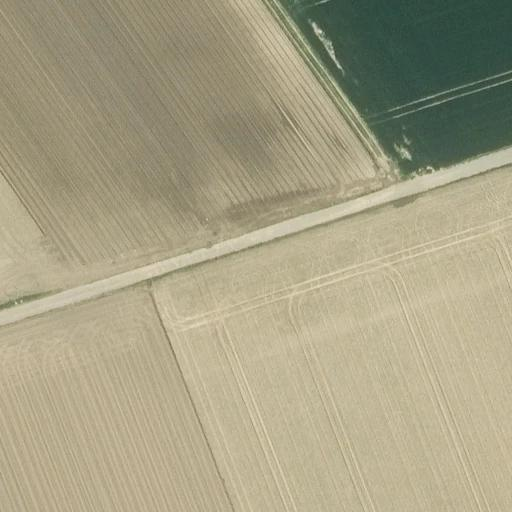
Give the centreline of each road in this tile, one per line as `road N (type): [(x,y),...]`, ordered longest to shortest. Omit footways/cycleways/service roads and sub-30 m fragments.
road 1 (track): [(511,155),(0,319)]
road 2 (track): [(268,0),(402,190)]
